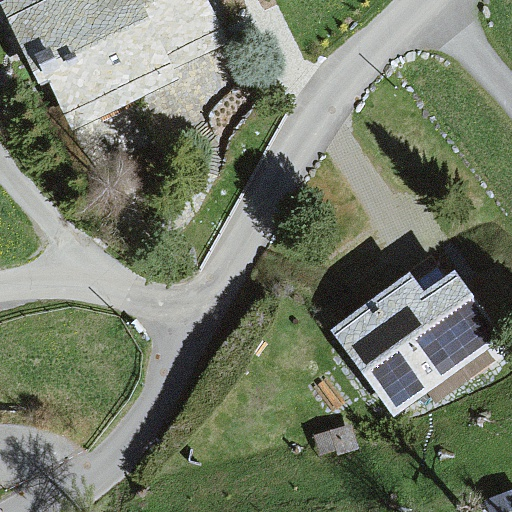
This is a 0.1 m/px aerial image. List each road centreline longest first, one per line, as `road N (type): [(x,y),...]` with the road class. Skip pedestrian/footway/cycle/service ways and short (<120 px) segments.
road 1 (residential): [(195,311),(319,108),(421,0)]
road 2 (residential): [(61,511),(195,311)]
road 3 (residential): [(195,311),(54,277),(0,292)]
